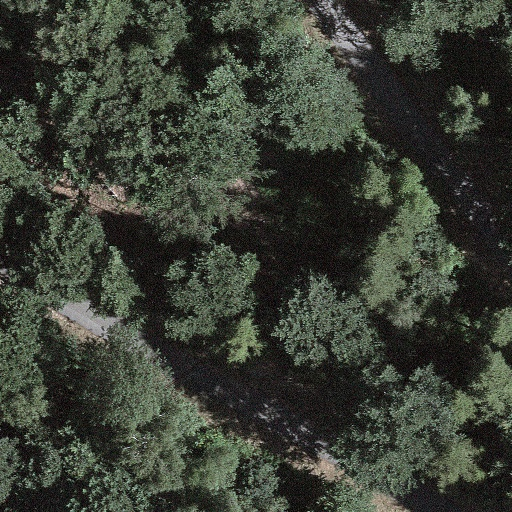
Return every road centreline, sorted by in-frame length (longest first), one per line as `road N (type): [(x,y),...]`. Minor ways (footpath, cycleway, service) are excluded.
road 1 (track): [(0,253),(437,511)]
road 2 (track): [(511,263),(319,0)]
